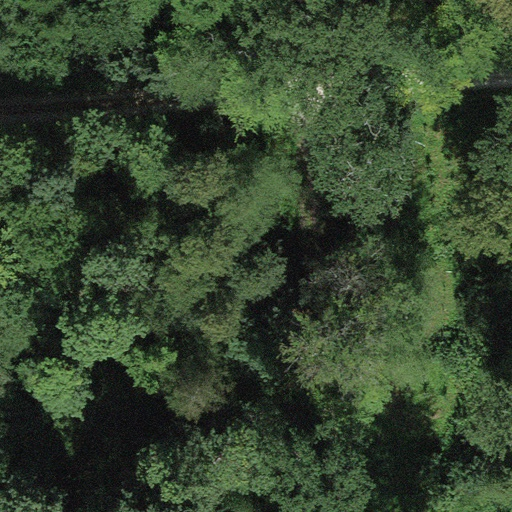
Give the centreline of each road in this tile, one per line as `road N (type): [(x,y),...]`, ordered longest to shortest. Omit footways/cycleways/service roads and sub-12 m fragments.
road 1 (track): [(511,74),(0,111)]
road 2 (track): [(350,0),(383,511)]
